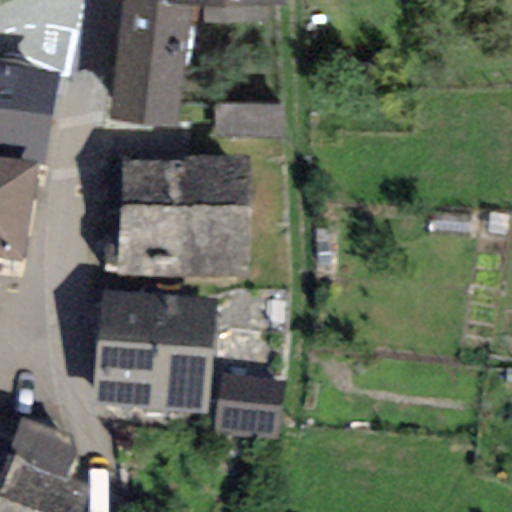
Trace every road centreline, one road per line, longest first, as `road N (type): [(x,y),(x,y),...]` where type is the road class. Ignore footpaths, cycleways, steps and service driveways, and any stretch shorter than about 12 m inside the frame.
road 1 (tertiary): [(99,511),(66,289),(96,34)]
road 2 (track): [(289,411),(297,345),(290,24)]
